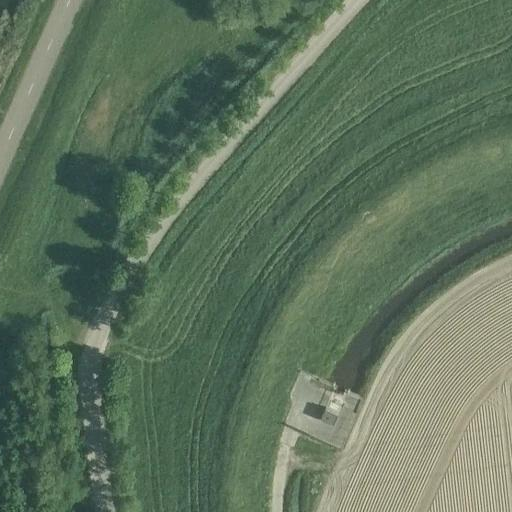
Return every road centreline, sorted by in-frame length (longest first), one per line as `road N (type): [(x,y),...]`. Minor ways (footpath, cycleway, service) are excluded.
road 1 (unclassified): [(106,511),(87,367),(148,226),(362,0)]
road 2 (unclassified): [(0,161),(69,0)]
